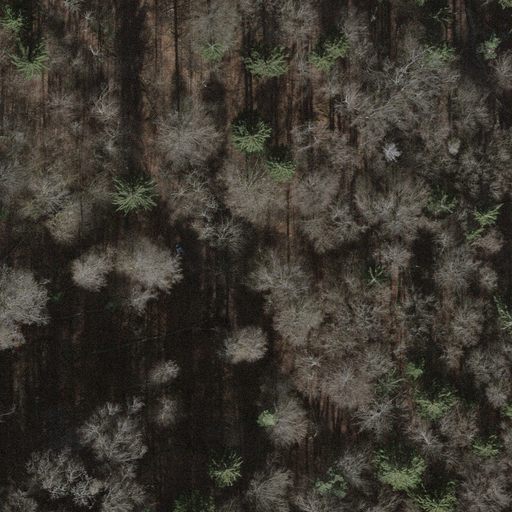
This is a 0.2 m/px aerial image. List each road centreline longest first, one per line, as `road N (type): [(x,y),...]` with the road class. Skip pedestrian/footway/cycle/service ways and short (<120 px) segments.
road 1 (track): [(48,0),(112,91),(218,287),(303,373),(387,511)]
road 2 (track): [(218,287),(197,131),(171,51),(143,0)]
